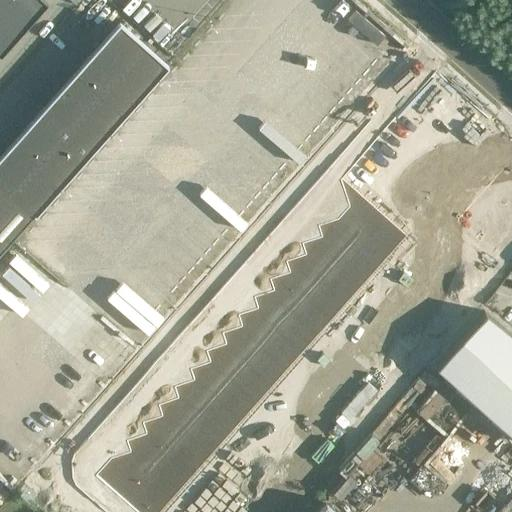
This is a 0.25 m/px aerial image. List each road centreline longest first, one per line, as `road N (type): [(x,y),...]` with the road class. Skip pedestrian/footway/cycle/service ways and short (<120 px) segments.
road 1 (unknown): [(274,249),(359,143),(378,132),(422,136),(492,191)]
road 2 (unclassified): [(405,0),(511,94)]
